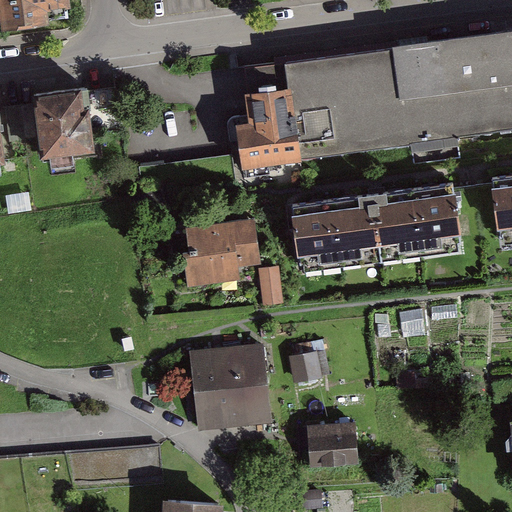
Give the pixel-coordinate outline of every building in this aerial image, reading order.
[(0,0),(0,23),(69,13),(67,0),(0,0)] [(511,131),(511,30),(267,61),(271,86),(281,162),(415,144),(417,160),(460,154),(458,138),(511,131)] [(281,162),(271,86),(243,89),(247,120),(226,122),(232,168),(281,162)] [(102,152),(92,87),(37,95),(48,161),(102,152)] [(226,186),(223,155),(134,164),(137,194),(226,186)] [(511,240),(511,179),(482,184),(490,243),(511,240)] [(467,249),(458,190),(416,195),(424,255),(467,249)] [(416,195),(394,199),(402,257),(424,255),(416,195)] [(402,257),(394,199),(373,202),(382,261),(402,257)] [(382,261),(373,202),(332,208),(340,267),(382,261)] [(340,267),(332,208),(289,214),(298,273),(340,267)] [(259,261),(254,216),(180,226),(186,271),(259,261)] [(283,302),(277,267),(260,270),(265,305),(283,302)] [(425,307),(404,309),(407,335),(428,332),(425,307)] [(273,419),(263,344),(193,354),(203,428),(273,419)] [(311,351),(290,355),(295,383),(316,380),(311,351)] [(358,450),(355,419),(305,425),(308,455),(358,450)] [(406,431),(396,432),(397,443),(407,441),(406,431)] [(0,486),(163,477),(161,442),(0,452),(0,486)] [(149,511),(211,511),(212,504),(150,502),(149,511)]
